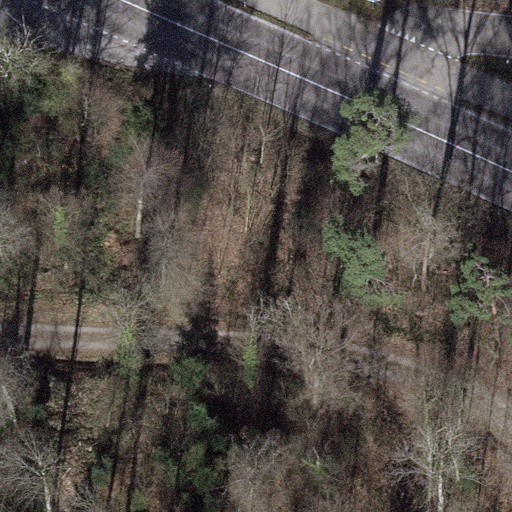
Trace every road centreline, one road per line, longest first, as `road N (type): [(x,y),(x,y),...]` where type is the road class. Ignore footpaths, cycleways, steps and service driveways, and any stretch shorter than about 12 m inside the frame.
road 1 (track): [(0,334),(198,332),(361,361),(490,407),(511,423)]
road 2 (primary): [(121,0),(373,107)]
road 3 (unclassified): [(373,107),(403,51),(424,32),(511,34)]
road 4 (primary): [(373,107),(511,171)]
